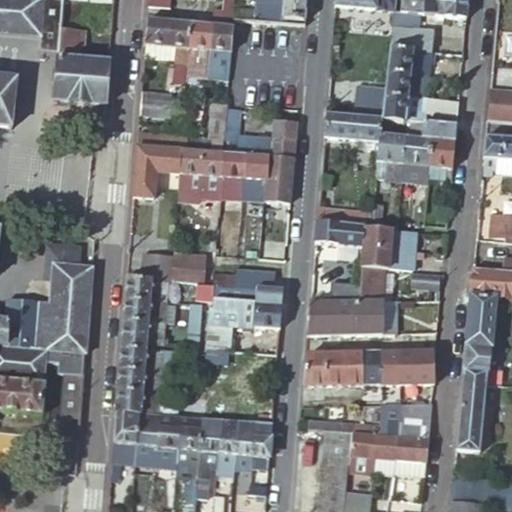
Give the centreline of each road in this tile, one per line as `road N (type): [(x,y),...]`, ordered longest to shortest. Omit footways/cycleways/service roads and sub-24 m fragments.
road 1 (residential): [(483,0),(434,511)]
road 2 (residential): [(277,511),(321,0)]
road 3 (residential): [(130,0),(91,511)]
